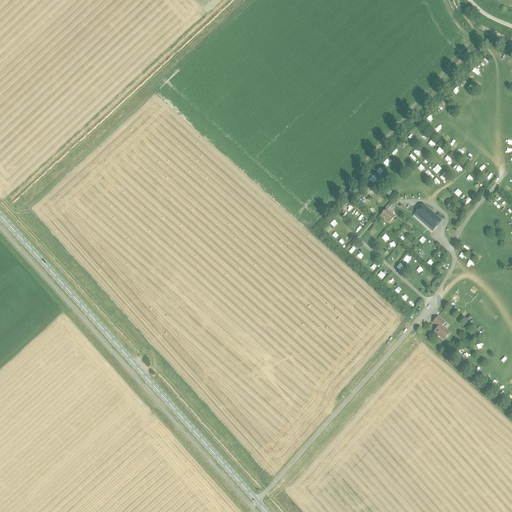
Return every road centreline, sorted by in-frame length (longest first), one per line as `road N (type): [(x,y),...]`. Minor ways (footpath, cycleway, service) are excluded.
road 1 (secondary): [(256,501),(0,215)]
road 2 (unclassified): [(256,501),(431,305)]
